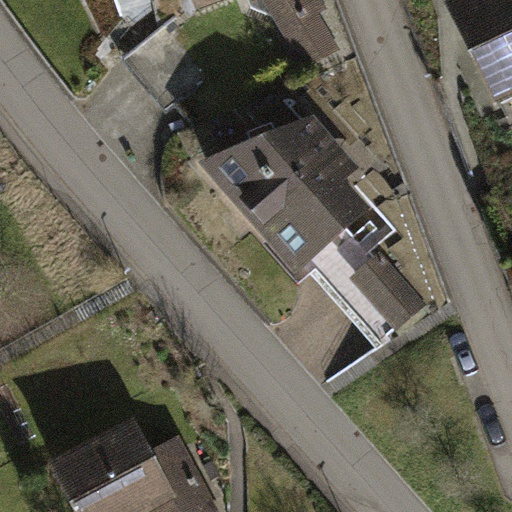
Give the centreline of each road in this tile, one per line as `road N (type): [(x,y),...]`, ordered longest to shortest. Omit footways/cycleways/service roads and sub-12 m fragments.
road 1 (residential): [(389,511),(170,263),(0,49)]
road 2 (residential): [(371,0),(511,373)]
